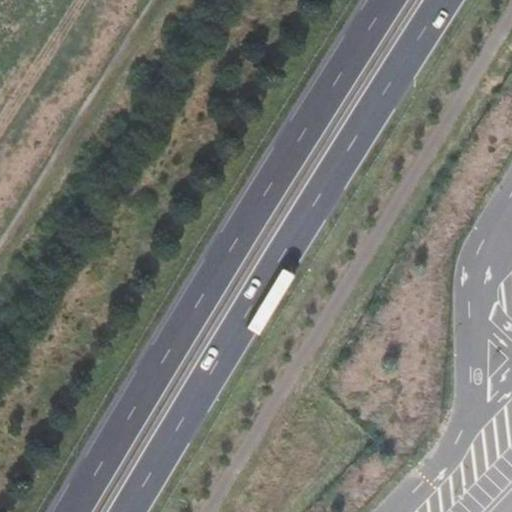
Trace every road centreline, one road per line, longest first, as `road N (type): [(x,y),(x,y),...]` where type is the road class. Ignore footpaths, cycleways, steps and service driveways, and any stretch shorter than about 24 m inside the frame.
road 1 (primary): [(130,511),(444,0)]
road 2 (primary): [(387,0),(73,511)]
road 3 (track): [(0,210),(137,0)]
